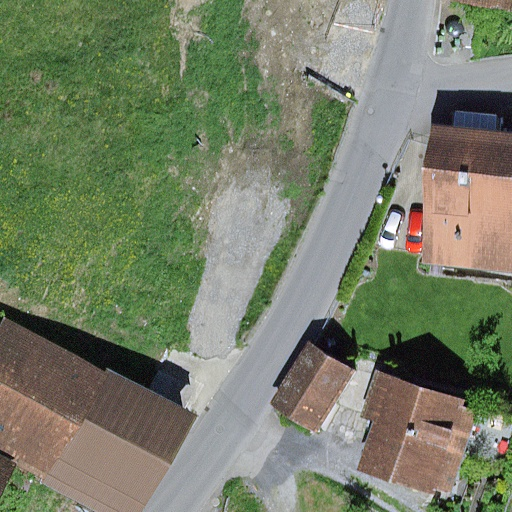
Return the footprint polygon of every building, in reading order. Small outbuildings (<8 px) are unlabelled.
[(233,149),(294,151),(301,0),(214,0),(212,42),(189,41),(187,86),(212,86),(212,76),(235,77),(233,149)] [(466,130),(445,128),(437,251),(511,260),(511,136),(509,136),(511,118),(467,115),(466,130)] [(3,316),(0,321),(0,450),(45,476),(41,482),(94,511),(140,511),(193,419),(109,370),(106,374),(3,316)] [(353,373),(313,348),(277,406),(317,431),(353,373)] [(464,400),(375,373),(361,418),(374,421),(360,468),(450,495),(475,411),(462,407),(464,400)] [(0,493),(15,467),(0,458),(0,493)]
